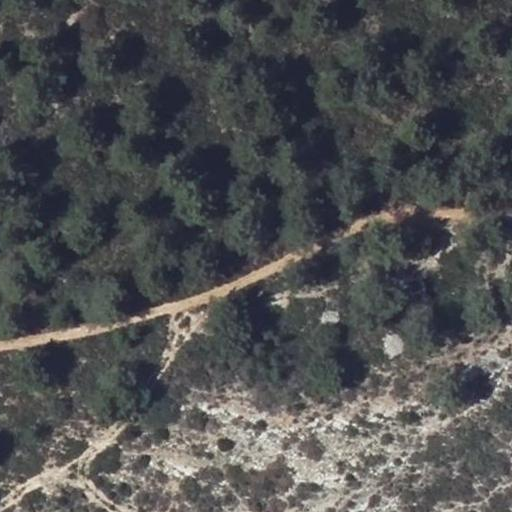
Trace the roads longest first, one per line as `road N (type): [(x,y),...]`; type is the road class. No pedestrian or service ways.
road 1 (track): [(511,196),(472,215),(366,222),(188,302),(172,350),(104,440),(0,503)]
road 2 (track): [(0,343),(188,302)]
